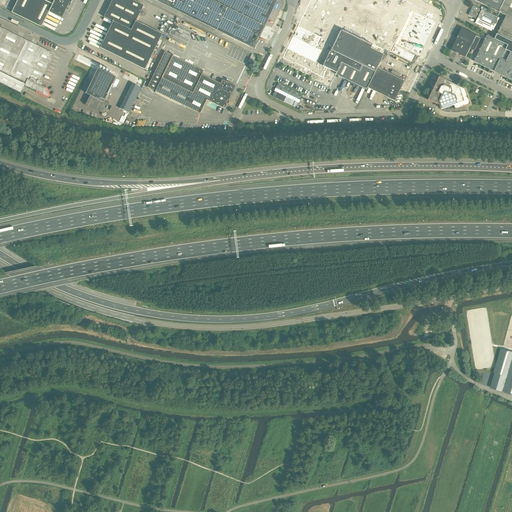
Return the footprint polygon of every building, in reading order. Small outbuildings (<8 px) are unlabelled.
[(17,0),(11,12),(41,27),(47,15),(48,13),(49,11),(56,15),(59,9),(64,12),(70,0),(17,0)] [(131,31),(136,21),(144,5),(133,0),(112,0),(104,17),(113,22),(131,31)] [(153,0),(179,12),(216,31),(228,8),(211,0),(153,0)] [(231,0),(228,8),(216,31),(254,49),(261,35),(251,30),(255,22),(265,27),(277,0),(231,0)] [(310,0),(286,48),(283,55),(319,73),(326,76),(328,72),(321,68),(322,66),(347,16),(383,34),(420,52),(438,16),(404,0),(310,0)] [(499,12),(504,0),(475,0),(476,1),(499,12)] [(511,0),(504,0),(499,12),(506,16),(495,38),(511,46),(511,0)] [(495,27),(497,23),(496,22),(498,17),(473,5),(468,15),(477,19),(475,23),(491,31),(494,27),(495,27)] [(322,66),(321,68),(328,72),(335,75),(336,73),(354,81),(363,86),(367,88),(377,68),(386,49),(377,45),(383,34),(347,16),(322,66)] [(162,34),(136,21),(131,31),(113,22),(100,48),(145,70),(162,34)] [(39,84),(54,54),(0,27),(0,82),(21,93),(25,85),(49,97),(46,88),(39,84)] [(475,50),(481,37),(462,28),(451,51),(466,58),(470,48),(475,50)] [(495,39),(487,35),(474,61),(495,72),(496,70),(498,72),(498,73),(499,73),(500,73),(511,48),(511,46),(495,38),(495,39)] [(511,48),(500,73),(503,74),(502,75),(511,79),(511,48)] [(220,84),(202,74),(204,71),(165,52),(147,88),(200,113),(207,100),(224,108),(225,108),(227,104),(226,103),(227,100),(229,100),(231,96),(230,95),(231,94),(232,94),(234,90),(235,87),(235,85),(228,81),(227,82),(223,80),(222,81),(220,84)] [(104,116),(105,116),(106,116),(106,115),(106,114),(106,113),(106,112),(105,112),(109,104),(104,101),(116,77),(98,68),(85,93),(90,95),(86,103),(87,106),(102,113),(102,114),(102,115),(102,116),(103,116),(104,116)] [(377,68),(367,88),(392,100),(394,101),(395,100),(404,81),(377,68)] [(451,84),(450,84),(448,83),(449,82),(438,77),(436,81),(435,83),(433,87),(427,100),(437,105),(439,104),(441,109),(453,105),(455,110),(470,104),(465,90),(451,83),(451,84)] [(511,352),(508,351),(502,349),(490,388),(511,394),(511,352)]
